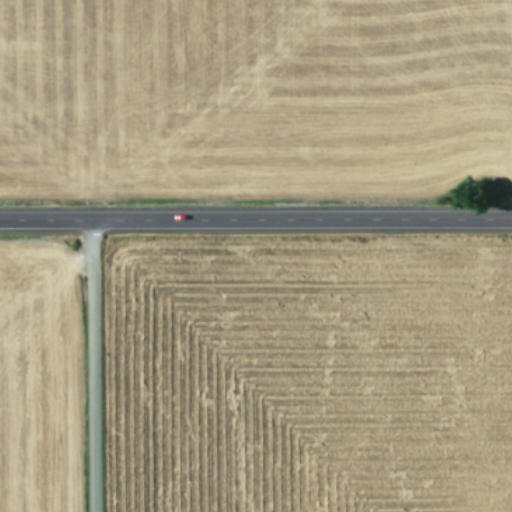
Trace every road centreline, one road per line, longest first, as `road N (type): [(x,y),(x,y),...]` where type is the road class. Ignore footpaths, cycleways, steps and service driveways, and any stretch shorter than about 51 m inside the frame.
road 1 (secondary): [(0,217),(511,216)]
road 2 (residential): [(85,511),(83,217)]
